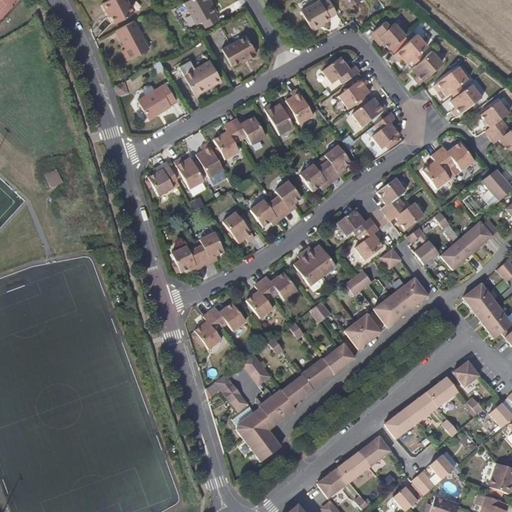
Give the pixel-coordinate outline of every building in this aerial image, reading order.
[(131,8),(126,0),(102,0),(100,1),(105,10),(107,8),(114,23),(133,14),(132,12),(134,11),(132,8),(131,8)] [(207,4),(205,0),(184,0),(180,2),(192,25),(199,21),(203,28),(216,20),(212,13),(214,11),(210,3),(207,4)] [(327,18),(337,13),(329,0),(322,0),(318,3),(317,0),(298,11),(310,31),(329,20),(327,18)] [(339,0),(345,11),(363,0),(339,0)] [(392,26),(386,19),(373,30),(384,44),(389,52),(407,36),(396,22),(392,26)] [(147,50),(132,21),(114,31),(124,49),(121,51),(127,62),(147,50)] [(384,44),(373,30),(368,35),(379,48),(384,44)] [(407,64),(427,45),(416,33),(392,54),(397,61),(401,57),(407,64)] [(248,61),(259,55),(246,34),(222,47),(232,66),(247,58),(248,61)] [(444,64),(431,49),(410,68),(418,77),(415,80),(420,86),(444,64)] [(348,71),(339,58),(320,73),(328,85),(334,81),(339,89),(360,74),(355,66),(348,71)] [(206,87),(219,79),(209,61),(183,76),(194,97),(207,89),(206,87)] [(183,76),(178,67),(167,74),(172,83),(183,76)] [(447,97),(468,81),(457,67),(432,86),(438,93),(442,90),(447,97)] [(363,87),(367,85),(362,78),(336,97),(345,111),(368,94),(363,87)] [(456,118),(481,98),(471,84),(449,101),(455,108),(451,111),(456,118)] [(175,103),(164,86),(136,103),(141,114),(142,113),(146,120),(158,113),(160,115),(168,110),(167,108),(175,103)] [(313,118),(298,90),(290,95),(292,98),(285,101),(299,126),(313,118)] [(382,103),(378,106),(373,99),(351,116),(363,131),(389,110),(382,103)] [(489,140),(507,126),(506,125),(505,126),(501,122),(507,116),(498,103),(479,117),(488,128),(483,133),(484,134),(489,140)] [(279,137),(293,129),(280,104),(273,107),(272,105),(264,109),(279,137)] [(396,122),(390,114),(366,133),(379,151),(384,148),(399,137),(391,126),(396,122)] [(231,124),(242,143),(248,139),(252,146),(265,139),(254,119),(241,126),(238,120),(231,124)] [(237,151),(236,145),(242,143),(231,124),(223,128),(227,135),(214,142),(224,162),(239,154),(237,151)] [(511,128),(511,130),(507,126),(489,140),(493,144),(498,140),(509,153),(511,150),(511,128)] [(386,150),(401,140),(399,137),(384,148),(386,150)] [(449,154),(445,148),(438,153),(453,173),(460,168),(464,173),(476,163),(462,144),(449,154)] [(210,181),(225,173),(209,145),(202,149),(203,152),(197,156),(210,181)] [(326,160),(321,164),(331,177),(341,169),(350,163),(338,146),(324,156),(326,160)] [(447,177),(453,173),(438,153),(431,158),(436,164),(423,172),(438,193),(451,183),(447,177)] [(190,193),(203,185),(190,160),(184,164),(182,161),(174,165),(190,193)] [(179,184),(168,164),(154,171),(156,176),(149,181),(161,201),(175,193),(172,188),(179,184)] [(331,177),(321,164),(315,168),(313,165),(299,175),(311,191),(319,186),(331,177)] [(345,174),(341,169),(331,177),(335,182),(345,174)] [(45,174),(50,187),(62,183),(57,170),(45,174)] [(511,189),(507,185),(495,172),(492,175),(480,184),(498,201),(511,189)] [(323,191),(335,182),(331,177),(319,186),(323,191)] [(386,217),(406,202),(401,196),(406,192),(397,179),(377,194),(386,207),(382,211),(386,217)] [(278,196),(272,201),(282,214),(294,205),(301,200),(289,183),(276,193),(278,196)] [(282,214),(272,201),(266,206),(263,202),(249,212),(262,229),(269,224),(282,214)] [(416,204),(410,208),(406,202),(386,217),(391,224),(397,220),(406,234),(426,218),(416,204)] [(298,210),(294,205),(282,214),(285,219),(298,210)] [(253,238),(233,211),(220,222),(237,245),(244,239),(246,243),(253,238)] [(355,241),(374,226),(369,219),(364,223),(354,211),(335,225),(345,237),(349,234),(355,241)] [(273,228),(285,219),(282,214),(269,224),(273,228)] [(445,233),(451,229),(439,215),(434,219),(445,233)] [(481,225),(492,237),(498,231),(489,219),(481,225)] [(481,225),(478,222),(459,238),(471,254),(492,237),(481,225)] [(379,232),(374,226),(355,241),(359,247),(355,251),(365,264),(384,250),(374,236),(379,232)] [(412,245),(424,236),(419,230),(407,239),(410,244),(412,245)] [(199,240),(201,245),(194,247),(202,264),(215,259),(224,255),(214,233),(199,240)] [(452,271),(471,254),(459,238),(439,255),(452,271)] [(424,267),(439,255),(429,242),(413,253),(424,267)] [(187,271),(202,264),(194,247),(187,251),(185,247),(169,255),(178,276),(187,271)] [(313,253),(311,250),(305,254),(324,280),(337,269),(320,247),(313,253)] [(390,271),(401,263),(392,251),(380,259),(390,271)] [(324,280),(305,254),(299,259),(300,261),(293,267),(310,290),(324,280)] [(215,259),(202,264),(205,269),(217,264),(215,259)] [(506,285),(511,280),(511,267),(507,262),(494,271),(506,285)] [(205,269),(202,264),(187,271),(189,276),(205,269)] [(351,281),(361,294),(374,284),(364,272),(353,280),(351,281)] [(271,284),(268,280),(261,285),(276,304),(281,300),(284,304),(298,292),(285,274),(271,284)] [(386,329),(427,298),(413,279),(372,310),(386,329)] [(354,299),(361,294),(351,281),(345,286),(354,299)] [(511,323),(480,282),(460,296),(494,340),(500,335),(511,323)] [(271,308),(276,304),(261,285),(255,290),(258,295),(247,304),(260,323),(274,312),(271,308)] [(317,308),(314,310),(324,323),(331,318),(321,305),(317,308)] [(221,315),(217,310),(210,315),(225,334),(231,330),(235,336),(248,326),(233,306),(221,315)] [(307,315),(317,328),(324,323),(314,310),(307,315)] [(218,339),(225,334),(210,315),(203,320),(208,326),(195,336),(197,339),(205,349),(210,355),(223,345),(218,339)] [(380,334),(365,315),(354,323),(368,343),(380,334)] [(368,343),(354,323),(342,333),(357,352),(368,343)] [(297,344),(304,338),(294,325),(293,325),(287,330),(297,344)] [(506,341),(511,348),(511,330),(503,339),(506,341)] [(201,351),(205,349),(197,339),(194,341),(201,351)] [(283,355),(273,341),(269,344),(265,346),(276,360),(283,355)] [(321,361),(332,375),(332,376),(353,359),(351,356),(342,345),(321,361)] [(258,391),(271,381),(252,356),(246,361),(239,366),(258,391)] [(301,378),(311,391),(332,375),(321,361),(300,376),(301,378)] [(465,390),(479,379),(466,362),(451,373),(465,390)] [(424,393),(437,409),(458,394),(445,377),(424,393)] [(236,416),(246,407),(223,378),(214,385),(236,416)] [(281,393),(291,408),(312,391),(311,391),(301,378),(281,393)] [(294,411),(291,408),(281,393),(237,426),(236,438),(257,465),(279,447),(266,431),(294,411)] [(416,425),(437,409),(424,393),(403,409),(416,425)] [(482,409),(472,398),(466,403),(475,415),(482,409)] [(505,425),(511,420),(499,405),(487,415),(500,430),(505,425)] [(395,441),(416,425),(403,409),(382,424),(386,429),(395,441)] [(450,437),(456,432),(446,420),(440,425),(450,437)] [(378,436),(356,452),(369,468),(390,452),(385,446),(378,436)] [(356,452),(336,468),(349,484),(369,468),(356,452)] [(459,465),(447,452),(443,457),(454,470),(459,465)] [(443,457),(442,456),(428,467),(435,475),(440,482),(452,471),(454,470),(443,457)] [(511,492),(511,470),(503,467),(494,464),(486,486),(508,493),(511,495),(511,492)] [(328,501),(349,484),(336,468),(315,484),(317,486),(325,496),(328,501)] [(422,471),(415,477),(429,492),(435,486),(429,479),(422,471)] [(435,486),(440,482),(435,475),(429,479),(435,486)] [(423,497),(429,492),(415,477),(410,481),(423,497)] [(405,511),(407,511),(417,502),(405,488),(393,499),(403,511),(405,511)] [(363,511),(369,507),(359,495),(354,499),(363,511)] [(483,496),(477,511),(504,511),(507,505),(504,504),(483,496)] [(459,507),(436,498),(431,511),(457,511),(458,510),(459,507)] [(321,511),(338,511),(329,501),(320,510),(321,511)]
